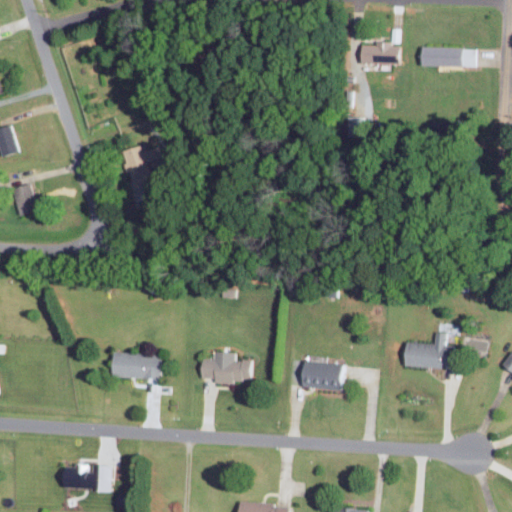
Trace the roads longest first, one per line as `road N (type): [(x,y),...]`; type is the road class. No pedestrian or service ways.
road 1 (residential): [(0,425),(470,452)]
road 2 (residential): [(28,0),(110,250)]
road 3 (residential): [(511,21),(501,281)]
road 4 (residential): [(0,247),(258,254)]
